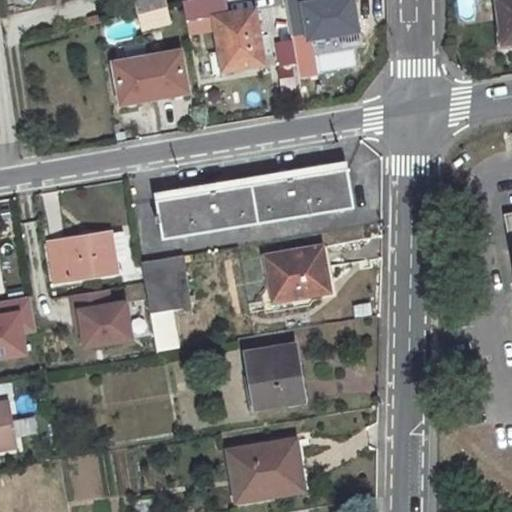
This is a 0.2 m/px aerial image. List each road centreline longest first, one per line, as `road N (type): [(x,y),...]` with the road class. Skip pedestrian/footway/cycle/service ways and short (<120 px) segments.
road 1 (tertiary): [(406,112),(0,185)]
road 2 (unclassified): [(401,511),(406,112)]
